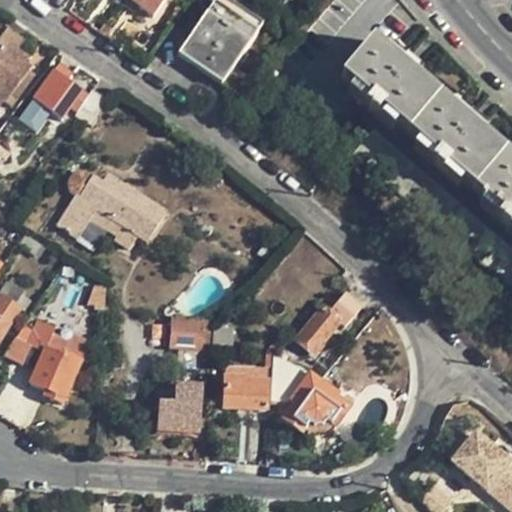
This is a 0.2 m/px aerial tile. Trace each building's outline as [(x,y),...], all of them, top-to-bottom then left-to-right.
[(126,0),(125,2),(137,11),(151,22),(167,0),(126,0)] [(223,0),(217,0),(177,56),(220,86),(261,27),(223,0)] [(132,17),(137,11),(125,2),(120,8),(132,17)] [(16,50),(28,32),(13,21),(0,38),(0,96),(4,100),(3,102),(11,107),(33,77),(26,72),(29,68),(22,63),(27,58),(16,50)] [(511,160),(371,39),(340,76),(351,86),(347,91),(391,128),(396,124),(417,142),(413,147),(458,186),(463,181),(484,199),(479,204),(511,232),(511,160)] [(69,110),(76,115),(87,98),(67,84),(72,77),(58,67),(34,100),(51,114),(60,121),(69,110)] [(91,92),(87,98),(76,115),(75,117),(92,127),(107,101),(91,92)] [(34,135),(51,114),(34,100),(17,123),(34,135)] [(511,249),(373,130),(356,150),(482,260),(511,285),(511,249)] [(121,227),(116,236),(113,240),(128,249),(137,237),(145,243),(163,214),(112,181),(107,188),(101,184),(85,174),(80,173),(75,174),(71,177),(69,181),(68,187),(70,192),(74,196),(57,225),(78,238),(89,220),(105,230),(110,220),(121,227)] [(105,177),(101,184),(107,188),(112,181),(105,177)] [(105,230),(116,236),(121,227),(110,220),(105,230)] [(44,250),(26,237),(19,247),(39,259),(44,250)] [(7,285),(0,295),(0,337),(18,311),(12,307),(20,294),(7,285)] [(107,310),(109,288),(97,288),(96,309),(107,310)] [(321,311),(297,342),(312,355),(338,324),(342,327),(360,308),(344,294),(327,315),(321,311)] [(88,343),(65,333),(62,339),(51,335),(54,329),(35,321),(30,333),(26,343),(33,346),(31,349),(43,354),(30,385),(45,392),(43,398),(61,405),(88,343)] [(209,323),(173,321),(171,349),(208,352),(209,323)] [(30,333),(22,329),(16,339),(26,343),(30,333)] [(65,333),(54,329),(51,335),(62,339),(65,333)] [(26,343),(16,339),(3,360),(22,368),(31,349),(33,346),(26,343)] [(334,397),(330,393),(323,387),(320,385),(308,376),(272,360),(270,403),(286,403),(291,408),(282,421),(300,434),(306,436),(314,438),(322,438),(328,435),(337,426),(347,412),(331,400),(334,397)] [(223,412),(237,412),(251,413),(264,414),(266,372),(224,370),(223,412)] [(334,373),(323,387),(330,393),(340,379),(334,373)] [(201,390),(173,389),(172,407),(159,407),(157,435),(198,437),(201,390)] [(159,389),(159,407),(172,407),(173,389),(159,389)] [(340,390),(334,397),(331,400),(347,412),(354,400),(340,390)] [(511,511),(511,457),(478,430),(453,462),(491,493),(490,495),(511,511)] [(445,511),(455,501),(437,486),(424,501),(437,511),(445,511)]
